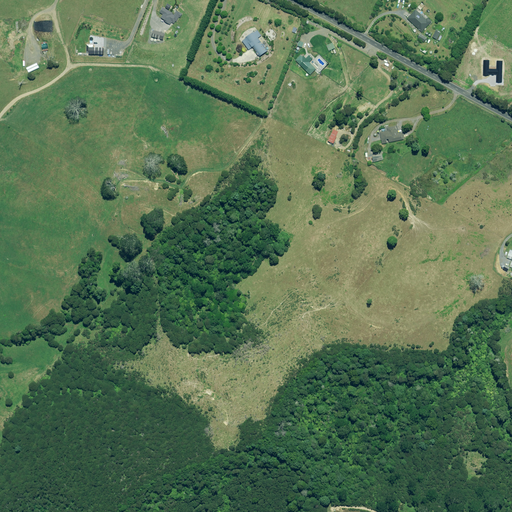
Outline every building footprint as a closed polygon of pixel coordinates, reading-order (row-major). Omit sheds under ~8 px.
[(172,14),(173,13),(162,7),(159,12),(163,14),(160,18),(166,21),(166,22),(170,24),(171,22),(174,24),(175,21),(176,22),(179,17),(180,18),(182,14),(176,10),(174,15),(172,14)] [(427,17),(426,19),(416,10),(407,19),(422,32),(432,21),(427,17)] [(163,39),(164,33),(153,30),(152,37),(157,38),(157,41),(159,41),(160,39),(163,39)] [(258,38),(261,36),(257,30),(245,37),(246,38),(242,40),(248,50),(252,47),(258,56),(266,51),(258,38)] [(437,39),(440,33),(436,30),(432,37),(437,39)] [(424,42),(426,37),(420,34),(417,38),(424,42)] [(329,51),(335,48),(333,43),(326,45),(329,51)] [(303,56),(302,57),(301,55),(295,60),(310,75),(316,69),(307,60),(307,59),(303,56)] [(402,133),(397,134),(395,126),(387,128),(387,131),(380,132),(382,144),(387,143),(386,140),(389,139),(389,142),(404,139),(402,133)]
